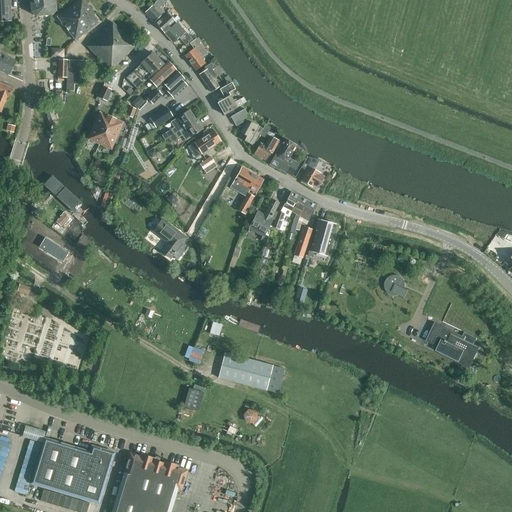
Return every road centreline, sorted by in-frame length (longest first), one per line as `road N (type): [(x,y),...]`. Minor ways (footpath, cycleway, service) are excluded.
road 1 (unclassified): [(511,289),(474,253),(342,209),(240,153),(174,56),(119,0)]
road 2 (residential): [(0,387),(240,465),(248,483),(240,511)]
road 3 (track): [(233,386),(178,365),(0,248)]
road 4 (unclassified): [(0,214),(27,120),(26,0)]
